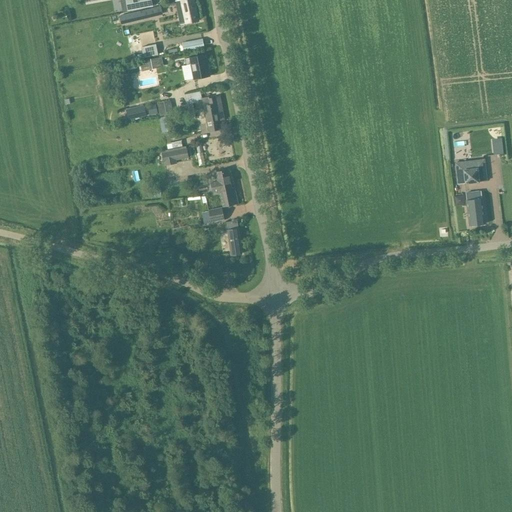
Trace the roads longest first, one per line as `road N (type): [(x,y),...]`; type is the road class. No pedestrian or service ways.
road 1 (unclassified): [(274,296),(220,0)]
road 2 (unclassified): [(274,296),(227,298),(0,232)]
road 3 (unclassified): [(274,296),(324,288),(384,258),(511,244)]
road 4 (unclassified): [(279,511),(274,296)]
